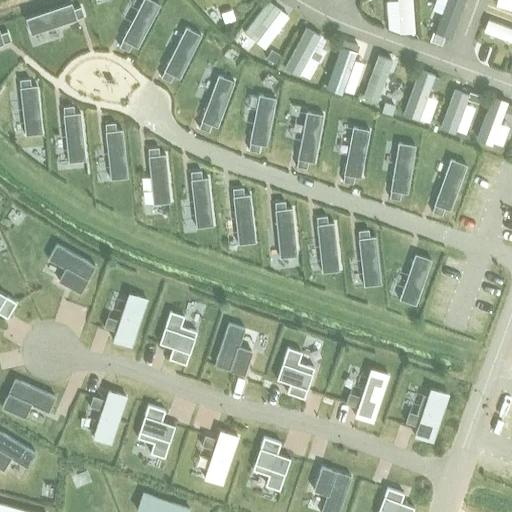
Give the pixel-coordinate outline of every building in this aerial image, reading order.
[(141,0),(121,38),(117,46),(126,50),(130,43),(136,46),(158,4),(150,0),(141,0)] [(279,9),(266,0),(242,32),(255,41),(279,9)] [(411,0),(396,0),(398,34),(414,33),(411,0)] [(464,0),(446,0),(434,32),(444,36),(450,38),(464,0)] [(70,2),(24,17),(29,33),(75,18),(82,16),(79,6),(72,9),(70,2)] [(232,9),(220,13),(223,24),(235,20),(232,9)] [(511,40),(511,26),(487,19),(483,31),(511,40)] [(162,68),(159,75),(167,80),(171,73),(177,76),(199,33),(184,25),(162,68)] [(320,36),(305,28),(284,67),(298,75),(320,36)] [(0,43),(1,43),(9,40),(6,31),(0,32),(0,43)] [(444,36),(434,32),(430,42),(440,46),(444,36)] [(356,52),(339,46),(324,89),(340,95),(356,52)] [(280,55),(270,50),(265,59),(275,64),(280,55)] [(392,60),(377,55),(361,98),(376,103),(392,60)] [(434,74),(418,69),(402,114),(418,120),(434,74)] [(200,120),(197,127),(206,131),(209,123),(216,126),(232,81),(217,75),(200,120)] [(28,77),(18,78),(24,134),(41,132),(36,85),(29,85),(28,77)] [(467,95),(453,89),(439,129),(454,134),(467,95)] [(248,142),(247,150),(256,151),(258,144),(265,145),(274,98),(257,95),(248,142)] [(507,102),(491,97),(476,140),(492,146),(507,102)] [(384,102),(381,112),(391,115),(394,105),(384,102)] [(71,104),(61,106),(67,161),(84,159),(79,112),(72,112),(71,104)] [(296,158),(295,166),(305,168),(306,160),(313,162),(322,114),(305,111),(296,158)] [(113,122),(103,123),(109,179),(125,177),(120,129),(114,130),(113,122)] [(342,173),(341,181),(351,183),(352,175),(359,176),(368,129),(351,126),(342,173)] [(389,190),(388,198),(397,199),(399,191),(405,192),(413,145),(397,142),(389,190)] [(156,147),(146,148),(152,203),(168,202),(164,154),(157,155),(156,147)] [(433,204),(430,211),(440,215),(442,207),(449,210),(465,164),(449,159),(433,204)] [(199,170),(189,171),(194,227),(211,225),(206,177),(199,178),(199,170)] [(241,186),(231,187),(237,243),(253,241),(249,193),(242,194),(241,186)] [(283,200),(273,201),(279,257),(295,255),(291,208),(284,208),(283,200)] [(325,214),(315,215),(320,271),(337,269),(332,222),(325,222),(325,214)] [(366,228),(356,229),(362,285),(379,283),(374,236),(367,236),(366,228)] [(55,243),(48,256),(64,265),(56,280),(79,292),(87,278),(94,265),(55,243)] [(414,253),(398,299),(413,304),(429,259),(414,253)] [(126,292),(110,339),(130,345),(145,298),(126,292)] [(0,314),(6,317),(14,301),(0,293),(0,314)] [(167,310),(157,342),(170,346),(167,357),(184,363),(195,331),(178,325),(181,314),(167,310)] [(106,315),(102,327),(110,329),(113,318),(106,315)] [(226,322),(212,364),(242,374),(250,350),(236,345),(242,327),(226,322)] [(284,346),(274,377),(288,382),(285,391),(302,397),(312,366),(297,361),(300,351),(284,346)] [(368,368),(353,415),(371,421),(387,374),(368,368)] [(13,378),(0,406),(23,416),(29,402),(47,410),(54,396),(13,378)] [(428,387),(412,434),(431,441),(447,394),(428,387)] [(105,390),(89,437),(108,443),(124,396),(105,390)] [(348,392),(344,403),(351,406),(355,395),(348,392)] [(91,396),(88,406),(96,408),(99,398),(91,396)] [(146,403),(135,436),(152,442),(149,452),(162,456),(173,424),(160,420),(163,409),(146,403)] [(407,411),(403,423),(411,425),(415,414),(407,411)] [(217,428),(201,476),(220,482),(236,435),(217,428)] [(0,468),(1,469),(10,455),(26,465),(35,451),(0,430),(0,468)] [(204,435),(201,445),(207,447),(211,437),(204,435)] [(261,436),(250,469),(267,474),(263,484),(277,489),(288,457),(275,452),(279,442),(261,436)] [(319,464),(311,486),(325,491),(318,511),(319,511),(336,511),(349,474),(333,469),(319,464)] [(384,486),(375,511),(409,511),(412,505),(399,501),(403,492),(384,486)] [(141,490),(134,509),(143,511),(186,511),(188,507),(141,490)] [(33,511),(0,503),(0,511),(33,511)]
